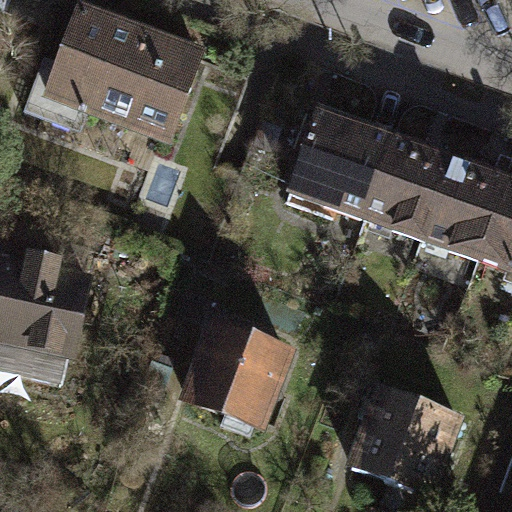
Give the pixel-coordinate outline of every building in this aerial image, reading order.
[(43,60),(23,114),(77,135),(86,111),(167,142),(199,60),(77,14),(57,66),(43,60)] [(288,195),(364,221),(391,143),(316,116),(288,195)] [(364,221),(422,241),(449,164),(391,143),(364,221)] [(422,241),(477,261),(505,183),(449,164),(422,241)] [(477,261),(511,273),(511,185),(505,183),(477,261)] [(1,265),(0,268),(0,373),(62,387),(86,284),(57,277),(60,266),(30,259),(28,271),(1,265)] [(214,329),(186,402),(225,417),(221,427),(250,438),(255,426),(262,429),(290,358),(214,329)] [(368,426),(350,469),(388,484),(376,511),(423,511),(460,424),(380,391),(375,403),(365,399),(356,421),(368,426)]
